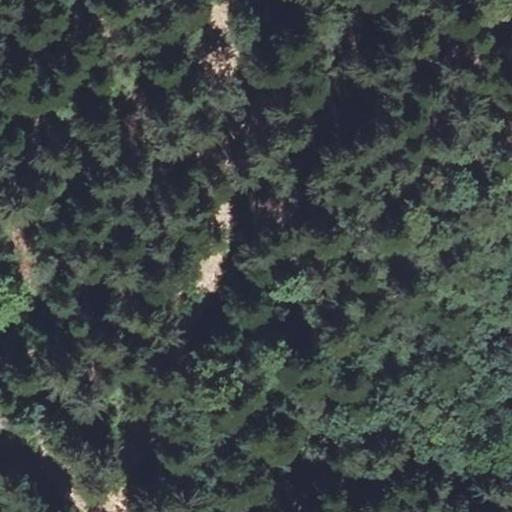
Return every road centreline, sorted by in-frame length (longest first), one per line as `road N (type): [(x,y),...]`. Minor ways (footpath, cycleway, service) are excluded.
road 1 (track): [(99,511),(150,412),(210,245),(220,198),(222,0)]
road 2 (track): [(81,511),(0,380)]
